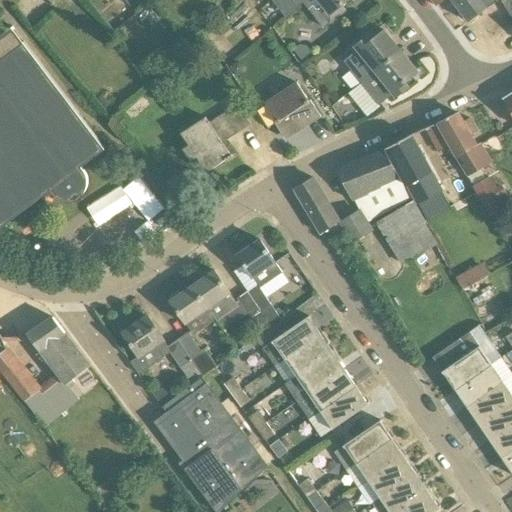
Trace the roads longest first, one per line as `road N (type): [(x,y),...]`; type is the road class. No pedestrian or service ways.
road 1 (residential): [(483,511),(264,190)]
road 2 (residential): [(264,190),(117,286),(44,293),(0,279)]
road 3 (residential): [(471,92),(264,190)]
